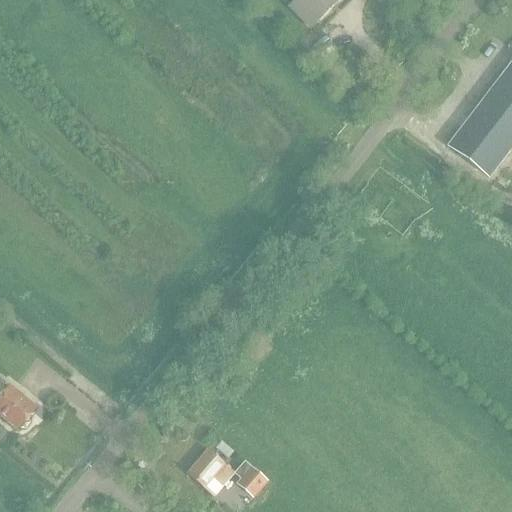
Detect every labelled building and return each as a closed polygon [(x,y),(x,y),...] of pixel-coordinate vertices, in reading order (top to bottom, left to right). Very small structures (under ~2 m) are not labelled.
[(311,25),(335,0),(296,0),(291,6),(311,25)] [(488,178),(511,146),(511,62),(447,147),(488,178)] [(7,385),(6,387),(0,381),(0,416),(17,431),(35,409),(7,385)] [(212,478),(221,486),(232,473),(206,451),(186,474),(203,488),(212,478)] [(236,484),(252,499),(267,482),(244,462),(233,474),(240,479),(236,484)]
